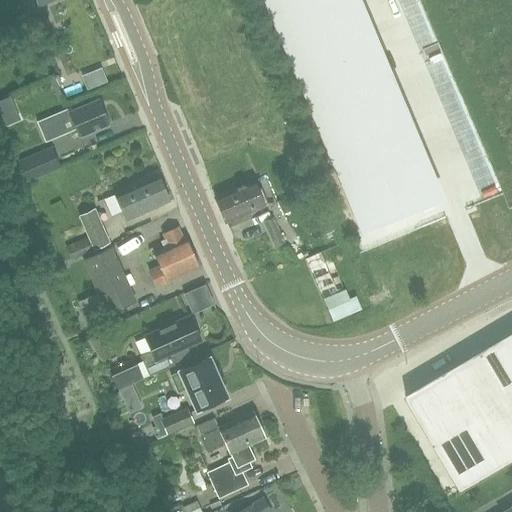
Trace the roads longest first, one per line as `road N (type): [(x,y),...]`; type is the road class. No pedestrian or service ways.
road 1 (tertiary): [(354,360),(300,358),(264,336),(245,312),(114,0)]
road 2 (tertiary): [(511,279),(354,360)]
road 3 (residential): [(375,511),(354,360)]
road 4 (residential): [(335,511),(273,382)]
